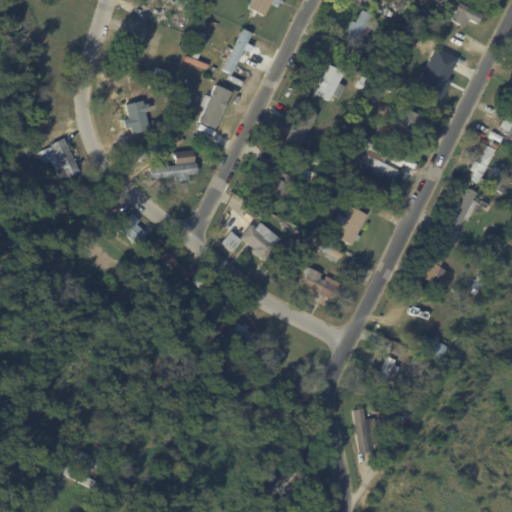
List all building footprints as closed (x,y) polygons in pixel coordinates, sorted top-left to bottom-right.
[(277,0),(274,5),(267,2),(260,15),(245,8),(249,0),(277,0)] [(447,0),(479,16),(474,24),(461,17),(456,26),(448,21),(452,13),(434,3),(435,0),(447,0)] [(358,51),(341,42),(346,33),(343,32),(348,21),(352,23),(358,11),(368,16),(373,19),(372,22),(376,24),(372,31),(369,29),(358,51)] [(153,25),(156,16),(162,18),(159,27),(153,25)] [(122,33),(125,22),(136,25),(133,36),(122,33)] [(383,22),(394,27),(391,35),(380,29),(383,22)] [(139,27),(148,29),(144,42),(149,43),(143,66),(138,65),(135,73),(126,71),(129,58),(124,56),(128,42),(134,43),(139,27)] [(228,75),(220,71),(240,30),(248,34),(228,75)] [(412,89),(433,49),(454,60),(444,79),(447,81),(436,101),(412,89)] [(311,94),(326,66),(341,73),(336,83),(343,87),(337,98),(330,95),(326,102),(311,94)] [(153,68),(166,72),(162,84),(149,80),(153,68)] [(212,129),(196,122),(202,108),(198,106),(203,95),(208,97),(213,85),(228,92),(212,129)] [(366,109),(369,98),(377,100),(374,111),(366,109)] [(404,107),(408,98),(420,103),(417,107),(415,106),(412,111),(404,107)] [(298,149),(281,140),(299,105),(317,115),(298,149)] [(416,122),(418,123),(412,135),(390,125),(399,107),(418,117),(416,122)] [(511,133),(509,140),(500,136),(511,110),(511,133)] [(171,122),(174,115),(179,117),(176,124),(171,122)] [(180,126),(183,119),(188,121),(185,128),(180,126)] [(489,132),(500,137),(497,143),(486,137),(489,132)] [(379,177),(368,172),(371,166),(361,162),(366,150),(351,142),(354,136),(387,151),(382,163),(397,170),(394,178),(382,172),(379,177)] [(61,138),(76,172),(58,180),(49,162),(43,165),(37,152),(48,147),(47,145),(61,138)] [(135,163),(128,155),(144,143),(152,153),(136,165),(135,163)] [(468,180),(472,173),(467,171),(472,161),(476,163),(485,146),(491,150),(474,183),(468,180)] [(173,164),(172,152),(189,150),(191,162),(173,164)] [(316,165),(320,158),(325,160),(321,168),(316,165)] [(145,168),(192,163),(194,174),(184,175),(184,180),(174,181),(174,178),(146,181),(145,168)] [(292,178),(281,199),(266,191),(277,170),(292,178)] [(472,212),(470,211),(465,220),(460,218),(453,233),(455,234),(450,243),(435,236),(440,226),(444,228),(451,215),(447,213),(453,202),(457,204),(465,189),(472,193),(469,200),(476,204),(472,212)] [(478,201),(486,205),(483,210),(476,206),(478,201)] [(355,235),(358,237),(356,242),(352,240),(349,247),(333,239),(340,224),(334,222),(338,215),(344,218),(345,216),(342,214),(344,210),(347,212),(349,208),(365,215),(355,235)] [(137,221),(134,224),(144,233),(133,245),(111,226),(122,214),(127,218),(130,214),(137,221)] [(238,238),(248,224),(253,228),(257,222),(279,238),(261,261),(248,251),(251,248),(238,238)] [(228,232),(238,241),(228,253),(218,243),(228,232)] [(292,246),(285,254),(280,249),(287,241),(292,246)] [(329,246),(341,251),(338,259),(319,251),(322,244),(328,247),(329,246)] [(426,283),(424,282),(423,284),(419,282),(421,280),(417,277),(423,266),(424,267),(435,247),(443,252),(426,283)] [(190,276),(185,282),(160,260),(165,254),(190,276)] [(337,284),(328,300),(298,285),(303,274),(301,273),(304,267),(318,274),(316,278),(320,280),(322,276),(337,284)] [(231,302),(226,310),(189,282),(195,275),(231,302)] [(431,295),(426,292),(430,283),(435,286),(431,295)] [(468,290),(472,284),(477,286),(474,293),(468,290)] [(236,324),(255,337),(259,331),(263,334),(259,340),(264,343),(260,349),(232,330),(236,324)] [(413,350),(420,335),(443,347),(436,361),(413,350)] [(385,353),(390,342),(402,347),(397,358),(385,353)] [(369,374),(376,377),(384,358),(391,361),(390,365),(395,367),(392,375),(386,372),(378,393),(370,390),(373,383),(367,381),(369,374)] [(389,393),(399,395),(397,404),(387,403),(389,393)] [(365,452),(355,453),(349,411),(358,409),(365,452)] [(101,463),(98,469),(74,457),(77,451),(101,463)] [(90,475),(87,481),(63,469),(66,463),(90,475)]
